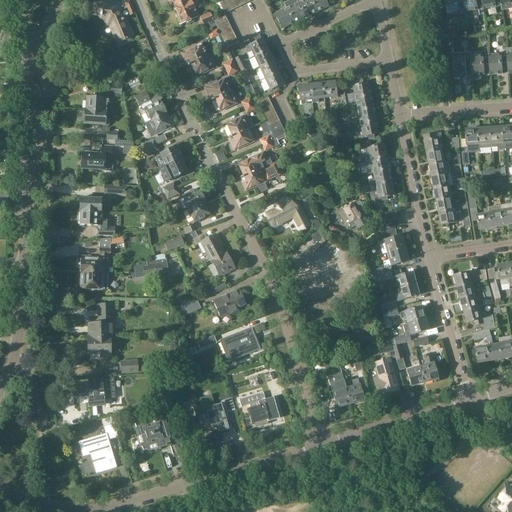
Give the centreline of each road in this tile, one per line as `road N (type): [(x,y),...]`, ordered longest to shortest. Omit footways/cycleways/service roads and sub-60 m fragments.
road 1 (residential): [(320,444),(267,274),(133,0)]
road 2 (residential): [(0,387),(19,324),(27,58)]
road 3 (residential): [(76,511),(320,444)]
road 4 (residential): [(320,444),(470,399)]
road 5 (residential): [(470,399),(428,257)]
road 6 (residential): [(428,257),(398,115)]
road 7 (residential): [(387,60),(300,71),(281,45)]
